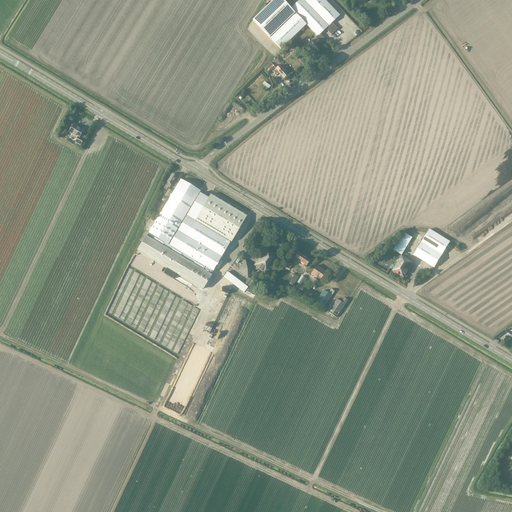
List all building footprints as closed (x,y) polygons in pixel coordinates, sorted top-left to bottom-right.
[(306,25),(317,36),(319,34),(321,33),(325,29),(331,35),(337,29),(331,23),(339,15),(324,0),(299,0),(290,9),(281,0),(272,0),(252,21),(269,38),(280,49),(306,25)] [(321,33),(319,34),(317,36),(315,38),(316,39),(314,41),(313,40),(307,45),(314,54),(320,50),(317,46),(320,44),(319,43),(324,40),(320,35),(321,34),(321,33)] [(270,62),(264,68),(269,73),(275,68),(270,62)] [(283,78),(287,75),(280,66),(276,69),(275,69),(272,71),(275,76),(278,73),(283,78)] [(73,124),(68,133),(71,135),(76,139),(74,143),(79,146),(83,139),(85,137),(80,134),(83,131),(73,124)] [(171,185),(176,176),(171,173),(166,182),(163,188),(166,190),(167,187),(169,188),(171,185)] [(180,180),(172,192),(166,203),(162,209),(148,233),(146,236),(145,235),(136,251),(166,268),(163,273),(172,279),(175,274),(202,290),(211,275),(210,275),(229,243),(230,243),(246,217),(209,196),(205,203),(196,197),(199,191),(180,180)] [(168,189),(163,196),(167,199),(172,192),(168,189)] [(434,268),(450,242),(429,229),(413,255),(434,268)] [(404,232),(393,250),(401,255),(407,246),(412,238),(404,232)] [(265,274),(279,257),(267,248),(263,253),(262,252),(260,254),(261,255),(257,260),(256,259),(255,261),(255,262),(253,265),(253,266),(244,259),(241,262),(242,263),(237,271),(246,278),(249,275),(250,276),(255,269),(257,271),(258,269),(265,274)] [(304,265),(303,266),(305,267),(309,260),(297,252),(294,258),(304,265)] [(401,255),(391,271),(404,278),(413,263),(409,261),(410,260),(401,255)] [(289,270),(292,265),(287,262),(284,267),(289,270)] [(316,265),(310,274),(316,278),(315,279),(318,281),(318,280),(320,281),(325,272),(316,265)] [(243,292),(247,287),(227,272),(223,277),(243,292)] [(293,276),(289,283),(293,285),(298,277),(292,274),(291,275),(293,276)] [(306,279),(301,276),(296,282),(300,285),(302,282),(304,283),(306,279)] [(327,294),(323,291),(315,302),(323,308),(334,292),(330,290),(327,294)] [(336,300),(328,312),(336,317),(347,301),(343,299),(341,303),(336,300)]
